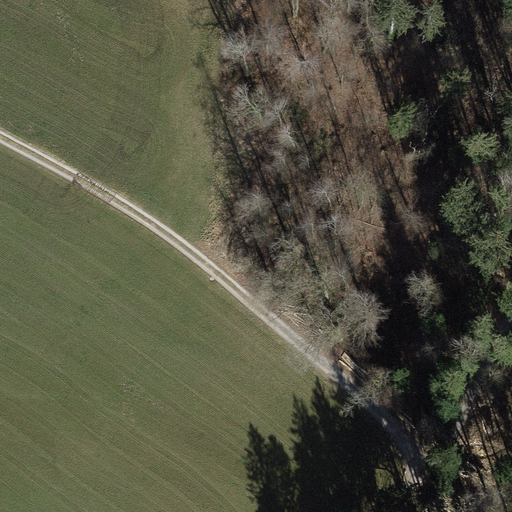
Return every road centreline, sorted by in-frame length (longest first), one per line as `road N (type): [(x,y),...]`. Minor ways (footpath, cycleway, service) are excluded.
road 1 (track): [(0,130),(168,221),(378,403),(423,467)]
road 2 (track): [(511,323),(423,467)]
